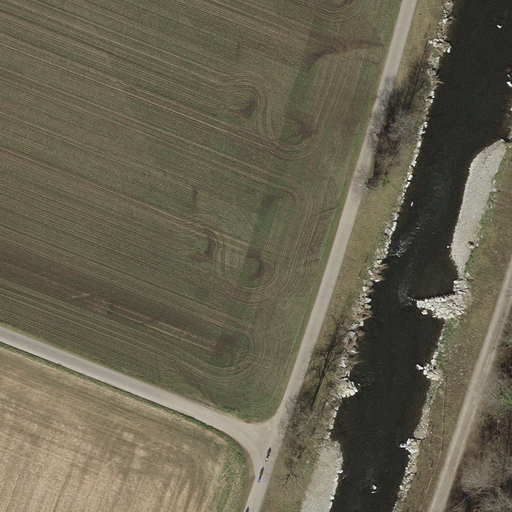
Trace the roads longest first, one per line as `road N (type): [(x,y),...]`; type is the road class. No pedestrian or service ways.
road 1 (track): [(410,0),(337,257),(251,511)]
road 2 (track): [(275,442),(0,335)]
road 3 (track): [(438,511),(511,287)]
